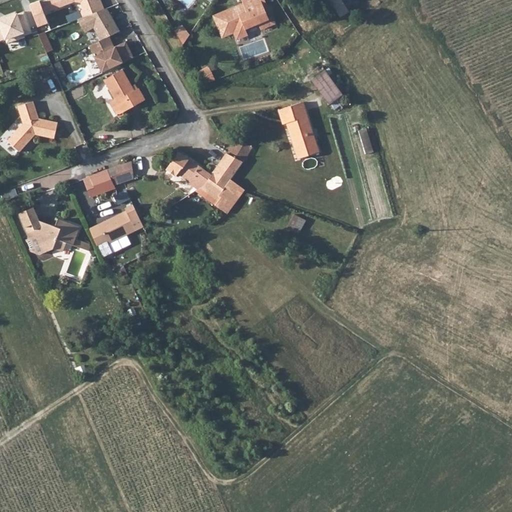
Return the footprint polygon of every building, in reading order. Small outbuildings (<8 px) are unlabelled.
[(82,3),(86,16),(107,8),(102,0),(47,0),(42,2),(46,15),(77,2),(82,3)] [(263,0),(240,0),(242,5),(240,6),(241,8),(236,10),(235,8),(213,17),(222,37),(233,33),(236,40),(247,35),(244,29),(257,24),(260,30),(273,24),(270,18),(267,19),(263,8),(266,6),(263,0)] [(328,0),(339,16),(347,11),(340,0),(328,0)] [(86,16),(78,19),(85,32),(94,27),(102,42),(112,37),(121,32),(107,8),(86,16)] [(17,12),(0,17),(0,42),(9,39),(10,42),(34,33),(26,12),(19,15),(17,12)] [(185,25),(176,30),(183,42),(192,37),(185,25)] [(39,34),(46,51),(52,49),(45,32),(39,34)] [(117,46),(112,37),(102,42),(92,46),(104,74),(122,66),(120,62),(135,54),(128,41),(117,46)] [(41,55),(36,43),(31,46),(36,57),(41,55)] [(31,46),(25,48),(30,60),(36,57),(31,46)] [(39,64),(36,57),(30,60),(33,67),(39,64)] [(145,99),(139,88),(138,89),(135,90),(132,86),(123,69),(104,80),(115,99),(109,102),(117,115),(145,99)] [(215,80),(209,69),(199,75),(205,84),(215,80)] [(329,104),(343,94),(325,70),(311,80),(329,104)] [(38,119),(33,101),(18,106),(23,123),(7,141),(20,152),(35,134),(54,138),(58,122),(38,119)] [(303,102),(279,110),(282,120),(286,119),(287,123),(298,158),(319,152),(303,102)] [(237,139),(227,153),(243,162),(252,147),(237,139)] [(204,184),(211,175),(207,172),(178,152),(167,169),(176,176),(178,173),(188,180),(187,182),(197,189),(204,184)] [(244,190),(231,179),(243,162),(227,153),(211,175),(204,184),(222,197),(216,205),(226,213),(232,205),(244,190)] [(132,161),(107,169),(115,184),(134,178),(132,161)] [(115,184),(107,169),(90,176),(97,194),(116,187),(115,184)] [(144,227),(142,223),(133,204),(125,208),(126,210),(103,221),(101,228),(109,243),(144,227)] [(57,239),(66,242),(73,245),(75,238),(80,226),(58,218),(55,227),(39,221),(34,207),(19,214),(30,238),(25,240),(30,251),(40,254),(48,251),(49,247),(53,248),(57,239)] [(303,234),(309,220),(295,214),(289,228),(303,234)] [(149,234),(158,230),(154,223),(145,227),(149,234)] [(152,237),(157,248),(167,243),(162,232),(152,237)] [(90,244),(75,238),(73,245),(89,250),(90,244)] [(62,252),(66,242),(57,239),(53,248),(62,252)] [(79,376),(87,372),(84,365),(75,369),(79,376)]
